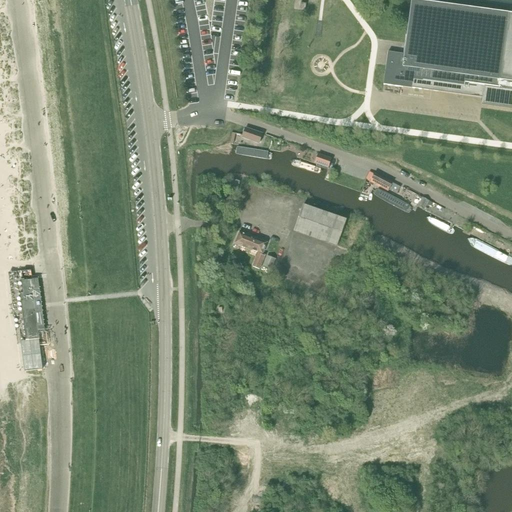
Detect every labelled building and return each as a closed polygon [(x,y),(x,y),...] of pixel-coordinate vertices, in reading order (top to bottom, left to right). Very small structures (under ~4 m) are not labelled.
[(511,6),(510,6),(508,16),(499,15),(501,5),(464,0),(421,0),(421,4),(412,3),(412,0),(411,0),(405,54),(388,51),(383,84),(412,88),(483,98),(482,103),(481,103),(481,104),(511,108),(511,6)] [(261,133),(244,128),(242,135),(241,137),(258,143),(261,133)] [(235,149),(233,156),(272,163),(273,159),(273,155),(235,149)] [(324,172),(293,161),(291,168),(321,180),(324,172)] [(373,173),(370,181),(387,190),(391,182),(373,173)] [(237,193),(240,181),(232,179),(229,191),(237,193)] [(410,216),(414,208),(376,189),(372,197),(410,216)] [(422,197),(417,207),(424,210),(427,205),(429,201),(422,197)] [(337,245),(346,219),(302,204),(294,230),(337,245)] [(454,238),(456,232),(434,220),(426,220),(428,226),(454,238)] [(267,242),(256,238),(239,231),(235,243),(251,249),(250,253),(256,256),(252,266),(260,269),(265,255),(262,253),(267,242)] [(511,259),(470,238),(465,247),(511,269),(511,259)] [(272,269),(276,258),(267,255),(263,265),(272,269)] [(21,294),(26,341),(29,340),(29,341),(40,340),(39,333),(43,332),(42,326),(44,326),(40,289),(34,289),(33,286),(39,285),(39,278),(32,279),(32,280),(22,281),(23,293),(21,294)]
